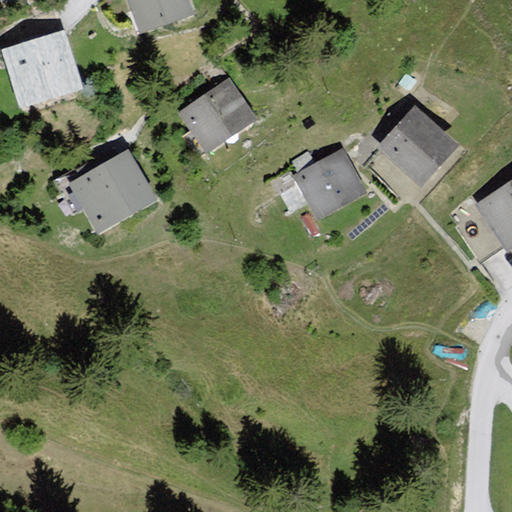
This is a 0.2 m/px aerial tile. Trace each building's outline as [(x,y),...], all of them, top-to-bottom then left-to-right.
[(187,0),(126,0),(139,33),(192,13),(187,0)] [(65,30),(2,50),(21,110),(85,90),(65,30)] [(230,77),(180,112),(210,155),(260,120),(230,77)] [(411,103),(376,147),(424,186),(459,143),(411,103)] [(121,151),(64,185),(94,235),(157,198),(127,148),(121,151)] [(345,151),(294,179),(315,217),(366,190),(345,151)] [(511,180),(478,205),(510,250),(511,248),(511,180)]
